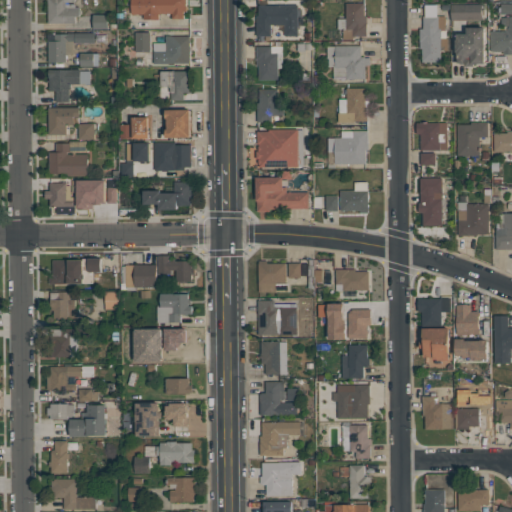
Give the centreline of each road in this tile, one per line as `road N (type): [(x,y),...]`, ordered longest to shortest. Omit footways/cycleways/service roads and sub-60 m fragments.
road 1 (residential): [(0,236),(309,236),(511,287)]
road 2 (residential): [(396,0),(401,511)]
road 3 (residential): [(19,0),(23,511)]
road 4 (tertiary): [(227,304),(229,511)]
road 5 (tertiary): [(224,0),(226,163)]
